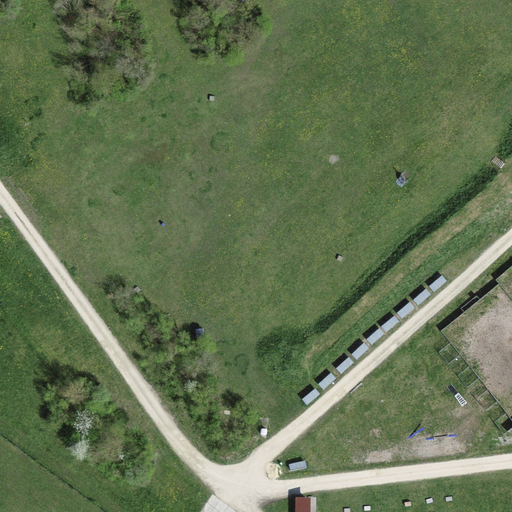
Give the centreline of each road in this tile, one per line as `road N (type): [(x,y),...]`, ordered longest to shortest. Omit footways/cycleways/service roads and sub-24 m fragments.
road 1 (track): [(0,199),(186,459),(228,500),(511,465)]
road 2 (track): [(511,248),(228,500),(243,511)]
